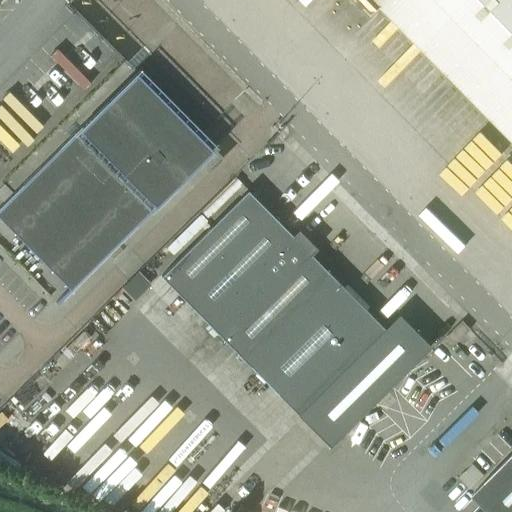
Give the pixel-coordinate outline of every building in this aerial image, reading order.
[(379,8),(382,4),(511,137),(511,0),(364,0),(372,8),(379,8)] [(56,303),(212,149),(136,72),(0,206),(0,218),(68,288),(54,301),(56,303)] [(159,275),(237,354),(325,268),(310,253),(316,248),(298,229),(292,234),(247,188),(159,275)] [(325,268),(237,354),(295,412),(382,326),(325,268)] [(469,328),(460,320),(445,335),(453,343),(469,328)] [(511,511),(511,453),(473,492),(493,511),(511,511)] [(484,475),(473,463),(459,477),(470,489),(484,475)]
